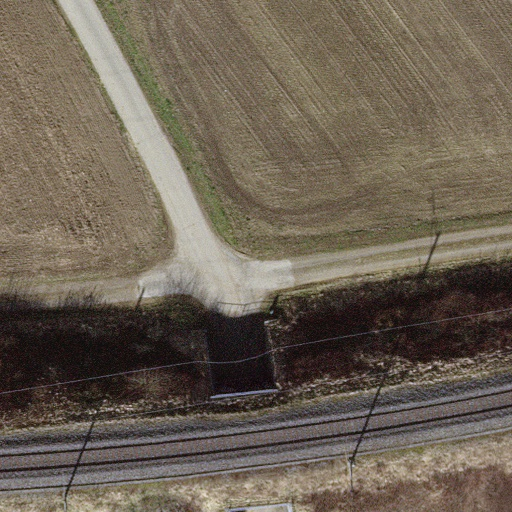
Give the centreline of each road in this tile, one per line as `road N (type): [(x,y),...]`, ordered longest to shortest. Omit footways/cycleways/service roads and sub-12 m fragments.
road 1 (track): [(262,511),(247,391),(219,291),(66,0)]
road 2 (track): [(511,230),(219,291),(0,297)]
